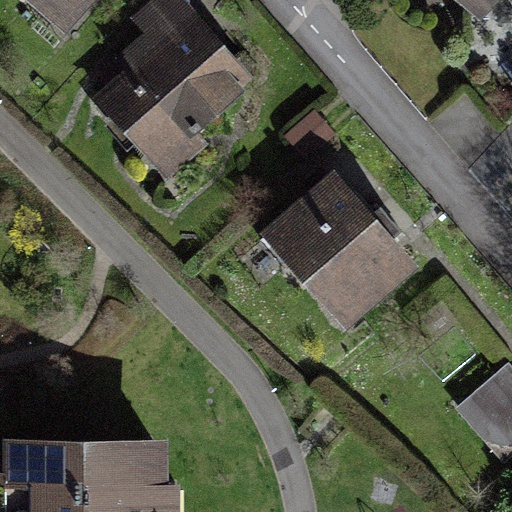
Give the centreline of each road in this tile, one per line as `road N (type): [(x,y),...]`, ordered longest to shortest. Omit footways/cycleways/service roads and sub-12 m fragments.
road 1 (residential): [(0,126),(254,382),(288,449),(302,511)]
road 2 (residential): [(511,250),(295,2)]
